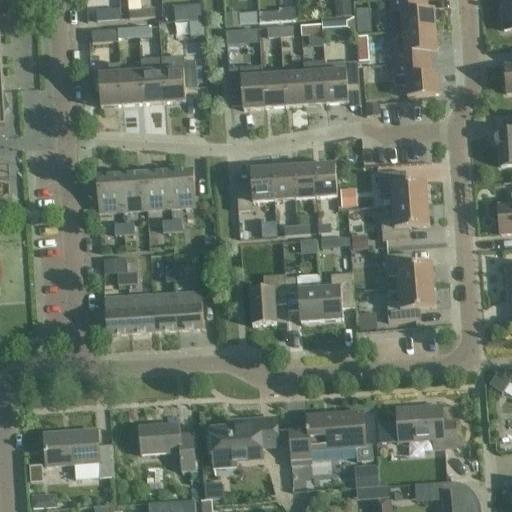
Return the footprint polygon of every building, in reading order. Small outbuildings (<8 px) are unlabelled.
[(420,0),(392,3),(394,23),(395,35),(403,34),(436,32),(435,12),(421,12),(420,0)] [(511,31),(511,0),(502,0),(504,14),(500,14),(502,32),(511,31)] [(188,23),(200,22),(200,7),(187,8),(188,23)] [(351,7),(337,8),(338,21),(352,20),(351,7)] [(368,9),(356,10),(356,20),(369,19),(368,9)] [(295,10),(279,11),(280,24),(296,23),(295,10)] [(104,11),(96,12),(97,25),(105,24),(104,11)] [(142,21),(141,12),(129,13),(129,22),(142,21)] [(154,12),(141,12),(142,21),(155,20),(154,12)] [(238,15),(225,16),(226,29),(239,28),(238,15)] [(203,37),(202,23),(189,24),(190,38),(203,37)] [(331,23),(322,24),(322,28),(323,38),(332,37),(331,23)] [(323,38),(322,28),(309,29),(310,39),(323,38)] [(151,30),(138,31),(139,40),(151,39),(151,30)] [(293,30),(280,31),(281,41),(294,40),(293,30)] [(139,40),(138,31),(125,32),(126,40),(139,40)] [(281,41),(280,31),(267,32),(268,42),(281,41)] [(118,45),(117,32),(91,34),(92,46),(118,45)] [(395,35),(391,35),(392,46),(393,67),(424,65),(424,54),(437,53),(436,32),(403,34),(395,35)] [(237,33),(226,34),(227,48),(238,47),(237,33)] [(0,47),(0,130),(6,131),(5,117),(16,111),(3,95),(0,47)] [(368,54),(358,55),(358,64),(368,63),(368,54)] [(162,73),(164,106),(186,105),(185,92),(197,91),(195,63),(182,64),(182,60),(161,61),(162,73)] [(304,66),(303,66),(304,76),(306,109),(327,107),(325,75),(324,67),(324,65),(304,66)] [(345,65),(324,67),(325,75),(327,107),(348,106),(348,93),(359,92),(357,65),(345,65)] [(425,76),(424,65),(393,67),(395,88),(406,87),(407,100),(440,98),(439,75),(425,76)] [(119,66),(108,67),(109,77),(120,76),(119,66)] [(264,112),(262,79),(261,69),(228,71),(231,109),(242,108),(243,113),(264,112)] [(390,70),(364,72),(365,79),(391,78),(390,70)] [(164,106),(162,73),(141,75),(143,108),(164,106)] [(143,108),(141,75),(120,76),(122,109),(143,108)] [(122,109),(120,76),(109,77),(98,78),(101,110),(122,109)] [(306,109),(304,76),(283,78),(285,110),(306,109)] [(285,110),(283,78),(262,79),(264,112),(285,110)] [(379,107),(365,108),(366,120),(379,118),(379,107)] [(239,130),(236,112),(226,114),(229,132),(239,130)] [(511,132),(498,133),(498,138),(496,139),(495,141),(494,143),(495,145),(496,147),(499,148),(500,170),(511,169),(511,132)] [(8,167),(0,167),(0,181),(9,181),(8,167)] [(335,167),(313,169),(316,201),(337,200),(335,167)] [(316,201),(313,169),(293,170),(295,203),(316,201)] [(295,203),(293,170),(272,171),(274,204),(295,203)] [(274,204),(272,171),(250,173),(251,186),(236,187),(238,215),(253,214),(253,206),(274,204)] [(193,172),(168,174),(171,211),(196,209),(193,172)] [(171,211),(168,174),(144,175),(147,213),(171,211)] [(147,213),(144,175),(121,177),(123,215),(147,213)] [(392,197),(393,209),(427,207),(426,185),(406,186),(405,175),(378,177),(380,198),(392,197)] [(123,215),(121,177),(96,179),(98,216),(123,215)] [(340,193),(342,209),(357,208),(356,192),(340,193)] [(511,203),(511,207),(498,208),(500,238),(511,237),(511,197),(511,198),(511,203)] [(429,229),(427,207),(393,209),(394,223),(381,224),(383,245),(410,242),(409,231),(429,229)] [(181,222),(172,223),(172,234),(182,234),(181,222)] [(172,234),(172,223),(161,224),(162,235),(172,234)] [(133,226),(124,227),(125,238),(134,237),(133,226)] [(125,238),(124,227),(113,227),(114,238),(125,238)] [(317,228),(318,239),(331,238),(331,228),(317,228)] [(310,229),(296,230),(297,240),(311,239),(310,229)] [(297,240),(296,230),(283,231),(284,241),(297,240)] [(366,239),(352,240),(353,251),(366,250),(366,239)] [(214,240),(207,240),(208,253),(215,252),(214,240)] [(348,242),(321,244),(322,252),(348,250),(348,242)] [(398,278),(399,291),(434,289),(432,267),(413,268),(412,257),(384,259),(386,279),(398,278)] [(185,272),(175,273),(175,283),(186,283),(185,272)] [(175,283),(175,273),(165,273),(165,284),(175,283)] [(137,275),(127,276),(128,287),(138,286),(137,275)] [(128,287),(127,276),(117,277),(117,288),(128,287)] [(331,291),(320,292),(319,279),(318,279),(321,324),(343,323),(342,305),(353,305),(351,277),(330,278),(331,291)] [(286,307),(285,281),(285,278),(262,279),(263,292),(249,294),(252,330),(275,328),(274,308),(286,307)] [(321,324),(318,279),(285,281),(286,307),(287,315),(299,314),(300,326),(321,324)] [(435,311),(434,289),(399,291),(400,305),(388,306),(389,326),(417,324),(416,313),(435,311)] [(201,293),(176,295),(179,333),(204,332),(201,293)] [(179,333),(176,295),(152,297),(155,335),(179,333)] [(155,335),(152,297),(129,299),(132,337),(155,335)] [(132,337),(129,299),(104,301),(107,339),(132,337)] [(375,316),(359,317),(360,333),(376,332),(375,316)] [(488,385),(510,391),(511,381),(511,376),(492,372),(488,385)] [(443,410),(398,413),(399,424),(400,445),(400,446),(435,444),(435,453),(457,452),(456,424),(444,424),(443,410)] [(308,429),(289,430),(292,464),(292,467),(312,466),(312,464),(357,461),(357,465),(374,464),(372,448),(365,448),(363,415),(308,419),(308,429)] [(243,430),(212,432),(215,466),(263,463),(262,451),(278,450),(276,421),(242,423),(243,430)] [(399,424),(377,425),(378,447),(400,445),(399,424)] [(142,458),(179,456),(181,481),(195,480),(192,443),(180,443),(179,427),(140,430),(142,458)] [(97,433),(45,437),(47,469),(74,467),(75,483),(101,481),(115,480),(113,448),(98,449),(97,433)] [(377,470),(355,471),(357,491),(378,489),(377,470)] [(224,487),(205,487),(206,501),(224,500),(224,487)] [(444,511),(460,511),(459,495),(444,496),(444,511)] [(33,511),(44,510),(44,498),(32,499),(33,511)] [(194,511),(194,503),(172,505),(172,511),(194,511)] [(202,511),(212,511),(212,503),(202,503),(202,511)]
